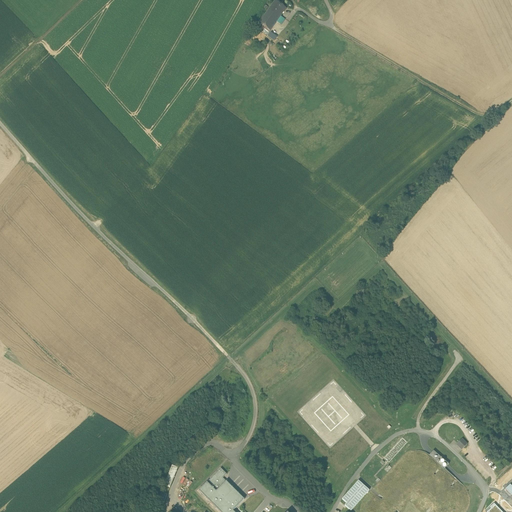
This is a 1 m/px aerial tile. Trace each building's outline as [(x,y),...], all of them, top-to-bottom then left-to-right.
[(276,0),(259,22),(270,30),(276,22),(281,15),(286,8),(276,0)] [(281,15),(276,22),(281,25),(286,19),(281,15)] [(270,30),(259,22),(256,28),(266,36),(270,30)] [(274,41),(278,37),(271,32),(268,36),(274,41)] [(461,440),(457,445),(462,450),(467,445),(461,440)] [(448,467),(433,453),(431,455),(429,458),(444,471),(447,469),(448,467)] [(382,499),(380,500),(367,511),(396,511),(397,511),(423,485),(429,485),(447,503),(457,506),(465,497),(464,489),(457,482),(444,471),(429,458),(426,454),(383,498),(382,499)] [(223,478),(227,474),(221,469),(199,491),(219,511),(234,511),(233,511),(244,500),(223,478)] [(369,491),(358,481),(342,499),(346,503),(344,505),(351,511),(369,491)]
